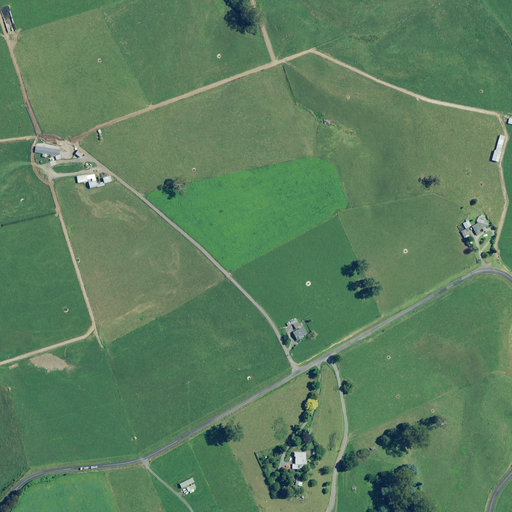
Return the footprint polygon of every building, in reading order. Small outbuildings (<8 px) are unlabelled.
[(499,157),(500,156),(500,154),(500,153),(501,152),(505,136),(500,135),(496,151),(494,150),(492,160),(495,161),(498,162),(499,157)] [(55,159),(56,159),(56,160),(61,158),(59,153),(59,149),(36,146),(35,152),(42,154),(42,157),(46,157),(47,154),(54,155),(55,157),(54,158),(55,159)] [(88,181),(87,175),(77,176),(78,183),(88,181)] [(88,179),(88,182),(90,188),(97,186),(97,183),(96,180),(91,181),(90,178),(88,179)] [(488,225),(483,216),(479,218),(480,220),(477,222),(478,224),(472,227),(476,235),(480,233),(479,230),(482,229),(483,231),(486,230),(484,227),(488,225)] [(465,220),(466,222),(463,224),(465,229),(471,226),(468,221),(467,219),(465,220)] [(301,328),(298,322),(293,324),(296,329),(298,328),(299,329),(293,332),(297,341),(302,338),(301,337),(306,334),(303,327),(301,328)] [(305,461),(306,453),(294,452),(294,456),(295,457),(295,464),(292,464),(292,469),(306,470),(306,465),(306,461),(305,461)] [(196,488),(193,482),(194,482),(192,478),(179,484),(181,488),(190,484),(191,485),(186,487),(188,492),(189,491),(190,493),(194,491),(193,489),(196,488)]
